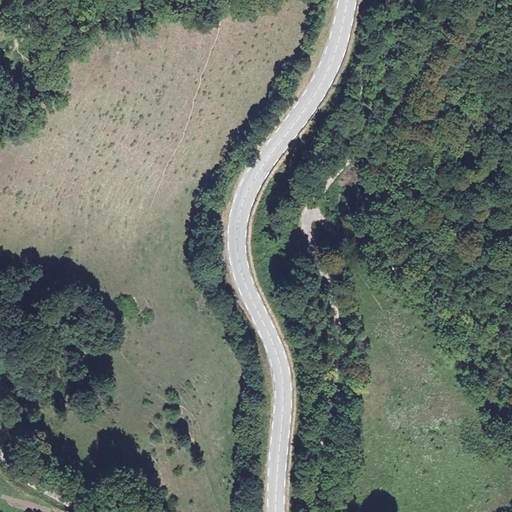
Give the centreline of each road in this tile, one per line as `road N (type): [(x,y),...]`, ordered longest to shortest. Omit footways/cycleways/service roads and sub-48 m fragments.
road 1 (secondary): [(346,0),(334,59),(315,98),(257,171),(239,218),(246,287),(282,366),(276,511)]
road 2 (track): [(511,426),(488,401),(447,315),(425,291),(306,218)]
road 3 (track): [(309,511),(338,324),(306,218)]
road 4 (track): [(306,218),(391,112),(448,0)]
road 5 (track): [(308,215),(311,181),(369,71),(368,0)]
